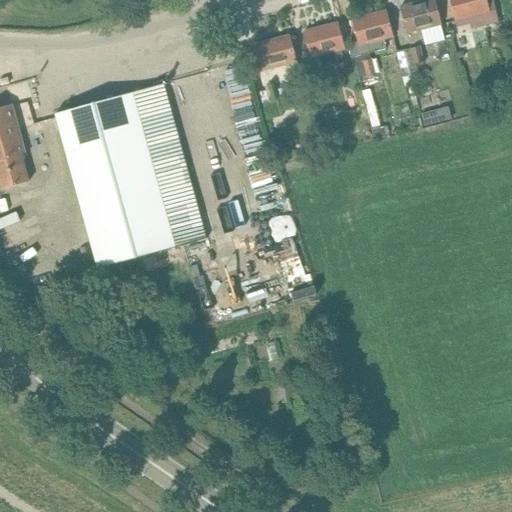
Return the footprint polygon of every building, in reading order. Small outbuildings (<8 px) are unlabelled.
[(426,0),(400,7),(405,26),(407,34),(442,26),(435,0),(426,0)] [(449,0),(453,14),(455,22),(490,13),(486,0),(449,0)] [(352,19),(358,42),(348,44),(351,58),(387,49),(384,40),(393,37),(386,10),(352,19)] [(304,32),(309,51),(310,58),(345,50),(343,42),(338,23),(304,32)] [(473,32),(458,36),(463,52),(477,48),(473,32)] [(290,35),(255,44),(260,64),(262,72),(292,64),(297,62),(295,54),(290,35)] [(409,49),(412,64),(424,61),(420,47),(409,49)] [(362,61),(365,75),(375,73),(372,59),(362,61)] [(314,74),(318,88),(327,85),(323,72),(314,74)] [(275,83),(265,87),(266,91),(260,93),(268,120),(283,116),(282,111),(289,108),(283,87),(277,89),(275,83)] [(163,84),(134,92),(177,247),(206,239),(163,84)] [(332,101),(328,87),(315,91),(319,104),(332,101)] [(134,92),(56,113),(98,268),(177,247),(134,92)] [(0,189),(29,182),(22,156),(25,155),(12,104),(0,107),(0,189)]
